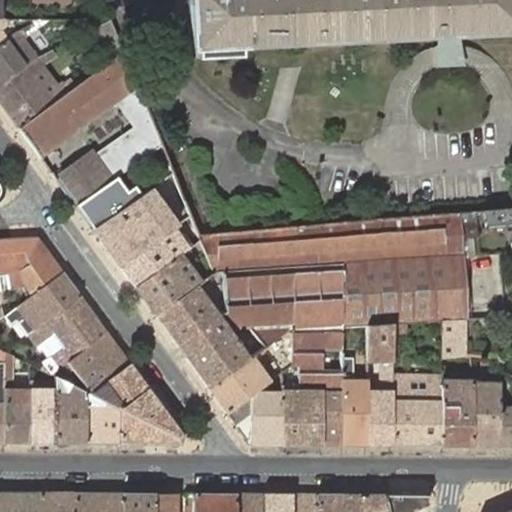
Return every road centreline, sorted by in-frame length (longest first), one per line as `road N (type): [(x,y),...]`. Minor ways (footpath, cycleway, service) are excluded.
road 1 (residential): [(221,463),(213,425),(43,215)]
road 2 (residential): [(221,463),(450,465)]
road 3 (residential): [(0,462),(221,463)]
